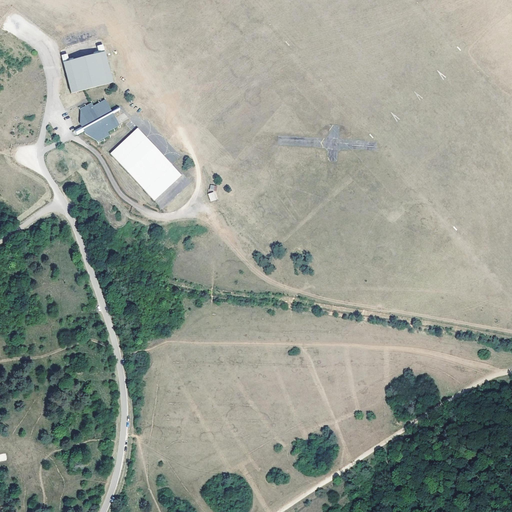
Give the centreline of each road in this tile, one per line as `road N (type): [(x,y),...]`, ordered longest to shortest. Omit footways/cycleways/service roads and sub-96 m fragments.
road 1 (track): [(280,511),(446,402),(511,371)]
road 2 (unclassified): [(86,145),(142,209),(163,215),(188,203)]
